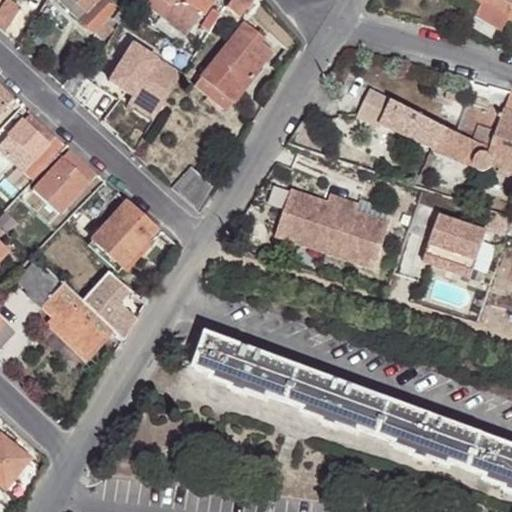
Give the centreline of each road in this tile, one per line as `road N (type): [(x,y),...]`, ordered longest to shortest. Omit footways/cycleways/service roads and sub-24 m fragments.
road 1 (residential): [(0,61),(201,246)]
road 2 (residential): [(201,246),(336,22)]
road 3 (residential): [(74,453),(201,246)]
road 4 (residential): [(511,70),(336,22)]
